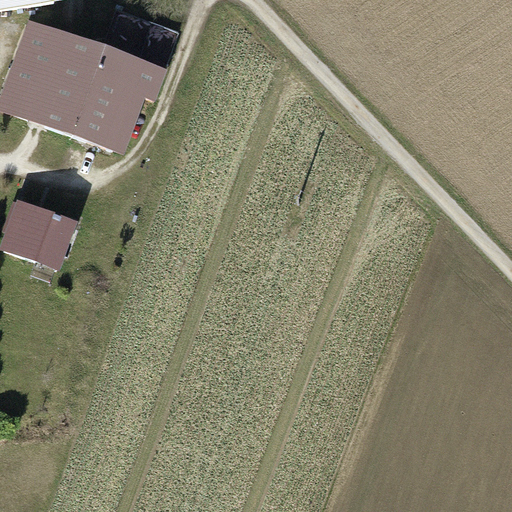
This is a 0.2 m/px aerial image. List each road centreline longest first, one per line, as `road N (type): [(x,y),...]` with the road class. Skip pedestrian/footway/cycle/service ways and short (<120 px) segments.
road 1 (track): [(511,270),(249,0)]
road 2 (track): [(0,163),(81,184),(126,166),(148,141),(206,0)]
